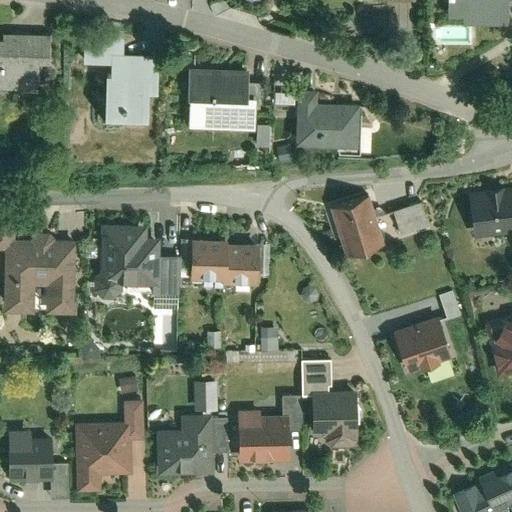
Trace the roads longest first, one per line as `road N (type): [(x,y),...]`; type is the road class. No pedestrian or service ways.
road 1 (residential): [(406,474),(360,484),(189,486),(172,503),(0,507)]
road 2 (residential): [(154,0),(282,32),(452,96),(511,139)]
road 3 (residential): [(406,474),(337,270),(302,223),(256,194)]
road 4 (residential): [(511,144),(425,168),(256,194)]
road 5 (residential): [(256,194),(0,191)]
